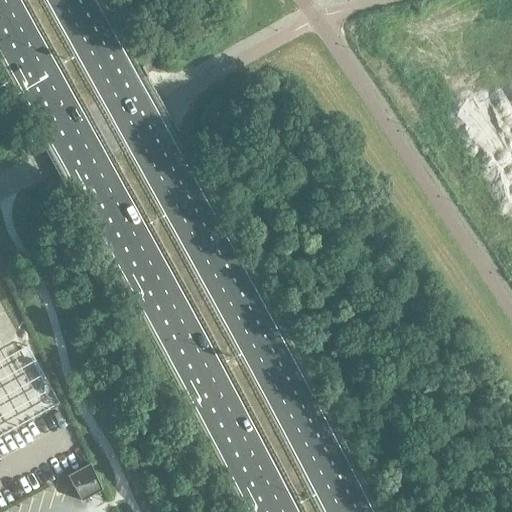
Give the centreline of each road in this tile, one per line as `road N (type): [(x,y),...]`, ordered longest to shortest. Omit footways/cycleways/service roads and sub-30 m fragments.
road 1 (trunk): [(4,0),(282,511)]
road 2 (trunk): [(338,511),(62,0)]
